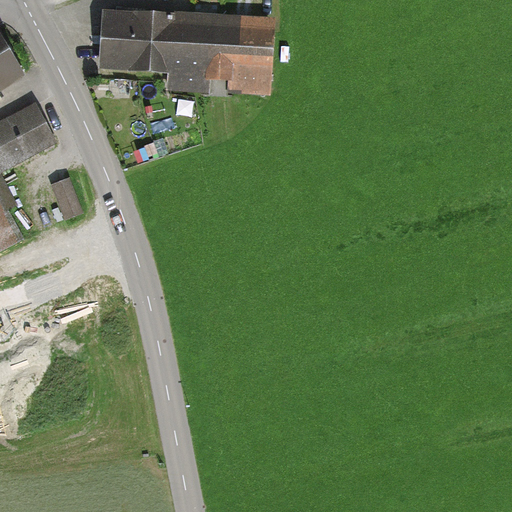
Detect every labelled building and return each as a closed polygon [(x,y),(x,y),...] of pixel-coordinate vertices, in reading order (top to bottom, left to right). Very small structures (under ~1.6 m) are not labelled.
[(278,19),(107,9),(104,70),(174,74),(173,89),(211,92),(212,79),(234,80),(233,95),(273,97),(278,19)] [(0,87),(20,75),(0,40),(0,87)] [(0,124),(0,249),(19,240),(0,204),(0,173),(57,143),(36,105),(0,124)] [(82,213),(69,180),(54,186),(67,219),(82,213)] [(79,261),(0,282),(0,324),(90,300),(79,261)]
